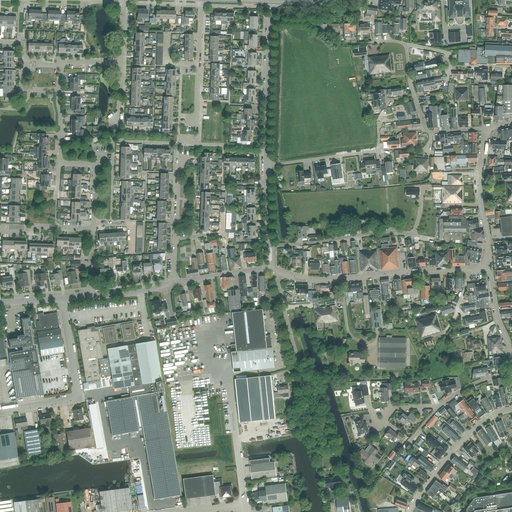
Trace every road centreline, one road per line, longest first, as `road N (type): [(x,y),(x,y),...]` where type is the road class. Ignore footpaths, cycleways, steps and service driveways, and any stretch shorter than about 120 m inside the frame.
road 1 (residential): [(281,272),(320,280),(467,269)]
road 2 (unclassified): [(0,411),(77,398),(61,299)]
road 3 (residential): [(266,165),(271,1)]
road 4 (residential): [(270,246),(386,231),(431,238)]
road 5 (residential): [(484,128),(427,134),(407,45)]
road 6 (residential): [(409,510),(470,433),(511,409)]
road 7 (residential): [(489,267),(484,128)]
road 8 (residential): [(395,407),(440,405),(511,370)]
road 9 (residential): [(196,123),(200,0)]
road 10 (unclassified): [(246,506),(230,384)]
road 11 (residential): [(173,280),(179,158)]
